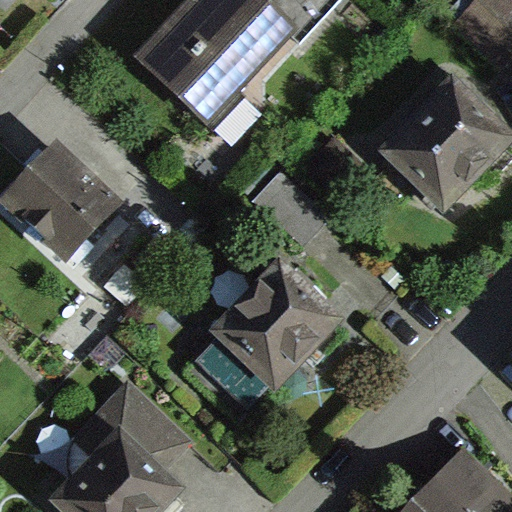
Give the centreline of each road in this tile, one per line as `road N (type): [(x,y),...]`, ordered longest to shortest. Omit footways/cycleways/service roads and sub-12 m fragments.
road 1 (residential): [(511,291),(307,511)]
road 2 (residential): [(0,99),(94,0)]
